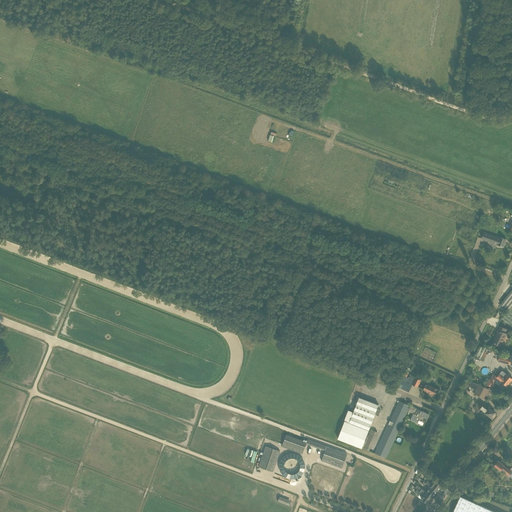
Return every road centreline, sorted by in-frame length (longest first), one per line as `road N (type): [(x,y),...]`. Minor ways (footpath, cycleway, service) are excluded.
road 1 (track): [(511,116),(485,118),(160,0)]
road 2 (track): [(301,492),(0,379)]
road 3 (unclassified): [(394,511),(511,265)]
road 4 (track): [(511,207),(289,126)]
road 5 (track): [(0,472),(80,275)]
road 6 (primary): [(429,511),(511,409)]
